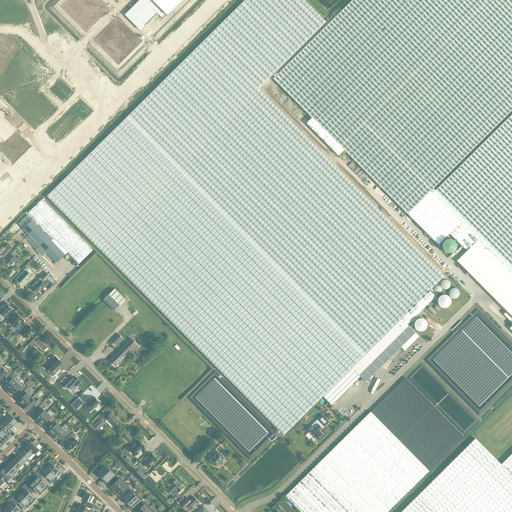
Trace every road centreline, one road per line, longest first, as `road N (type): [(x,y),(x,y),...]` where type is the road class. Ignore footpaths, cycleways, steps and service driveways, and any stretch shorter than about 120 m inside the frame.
road 1 (unclassified): [(235,511),(0,274)]
road 2 (residential): [(32,425),(118,511)]
